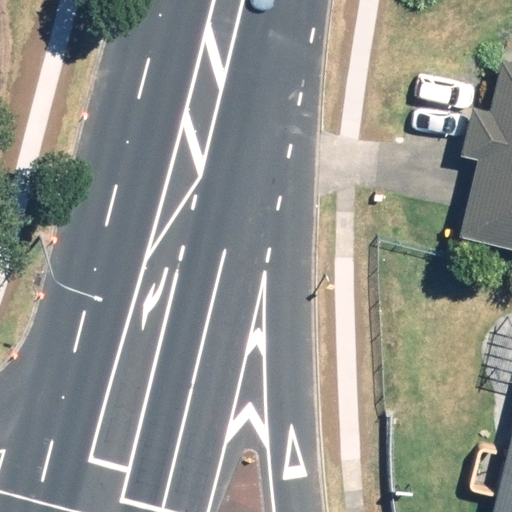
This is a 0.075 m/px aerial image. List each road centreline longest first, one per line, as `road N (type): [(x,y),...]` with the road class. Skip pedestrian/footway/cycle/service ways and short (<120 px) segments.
road 1 (secondary): [(214,0),(59,511)]
road 2 (secondary): [(224,0),(265,213),(296,511)]
road 3 (secondary): [(0,398),(49,332),(211,0)]
